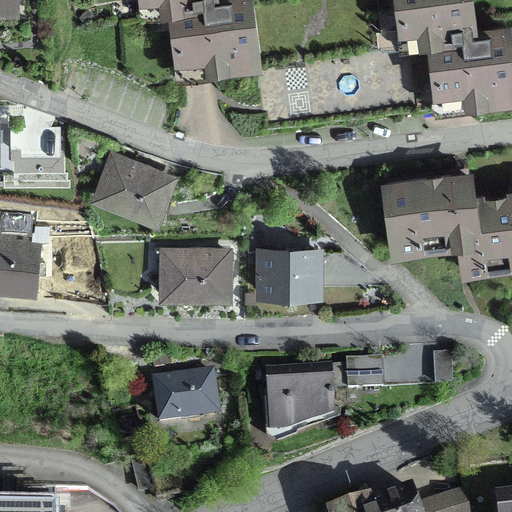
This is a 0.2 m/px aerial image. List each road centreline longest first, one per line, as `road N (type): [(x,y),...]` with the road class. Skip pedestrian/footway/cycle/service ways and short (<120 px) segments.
road 1 (residential): [(0,86),(197,158),(283,164),(511,132)]
road 2 (residential): [(511,349),(486,330),(456,324),(240,335),(0,321)]
road 3 (residential): [(225,511),(511,388)]
